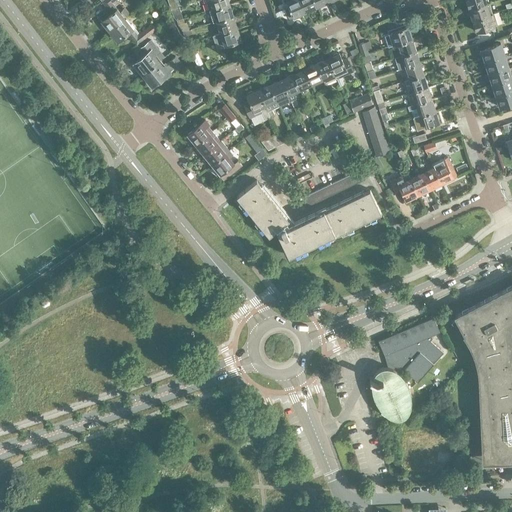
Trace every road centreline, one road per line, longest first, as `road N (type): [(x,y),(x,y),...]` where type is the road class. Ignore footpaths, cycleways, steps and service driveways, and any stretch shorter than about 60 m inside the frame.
road 1 (primary): [(0,451),(199,381)]
road 2 (tertiary): [(122,149),(4,0)]
road 3 (primary): [(353,318),(511,244)]
road 4 (residential): [(261,168),(209,210),(148,128)]
road 5 (tertiary): [(343,503),(511,494)]
road 6 (residential): [(148,128),(51,0)]
road 7 (tertiary): [(222,272),(122,149)]
road 8 (residential): [(148,128),(278,52)]
road 9 (residential): [(261,168),(279,190),(359,152),(356,119)]
road 10 (residential): [(469,127),(428,0)]
road 11 (residential): [(278,52),(391,0)]
